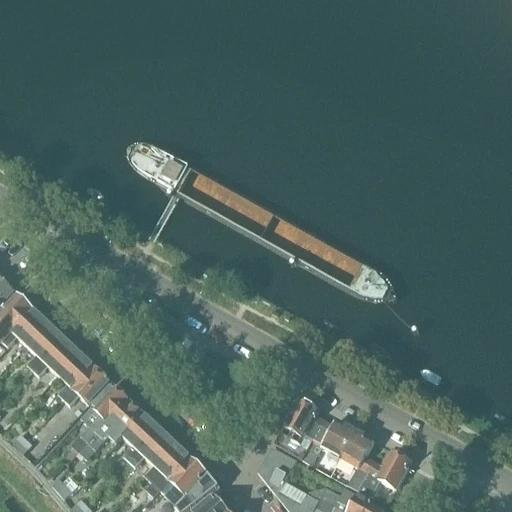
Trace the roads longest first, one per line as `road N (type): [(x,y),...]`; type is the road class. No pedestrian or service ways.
road 1 (residential): [(304,372),(115,262)]
road 2 (residential): [(227,497),(86,356)]
road 3 (residential): [(440,449),(304,372)]
road 4 (residential): [(227,497),(304,372)]
road 5 (residential): [(115,262),(0,196)]
